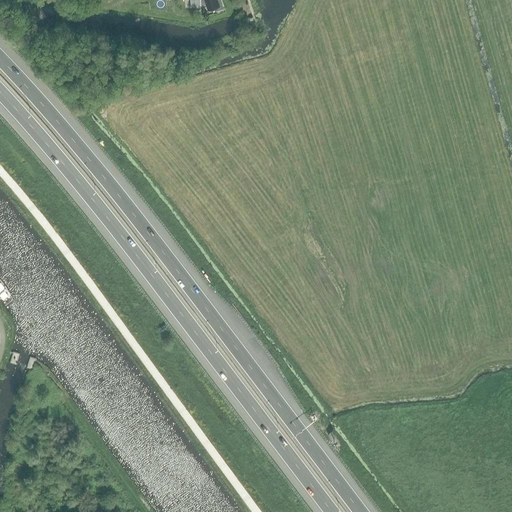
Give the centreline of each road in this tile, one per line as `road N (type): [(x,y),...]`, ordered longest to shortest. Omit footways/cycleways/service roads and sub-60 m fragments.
road 1 (motorway): [(362,511),(126,203),(0,57)]
road 2 (motorway): [(0,94),(329,511)]
